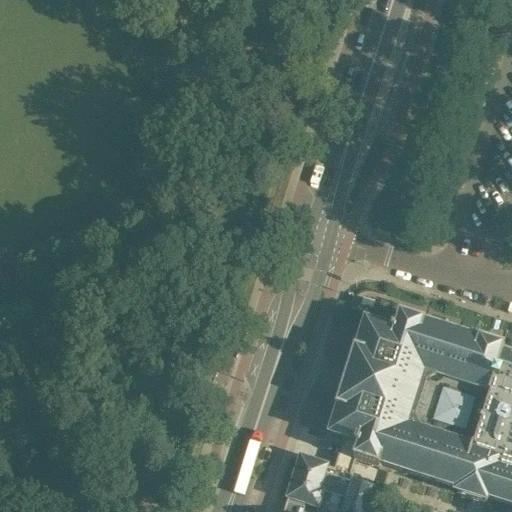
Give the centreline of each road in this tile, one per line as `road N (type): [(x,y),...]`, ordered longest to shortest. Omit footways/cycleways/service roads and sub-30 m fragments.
road 1 (track): [(0,432),(23,401),(151,311),(175,283),(203,142),(179,0)]
road 2 (primary): [(226,511),(318,235)]
road 3 (primary): [(318,235),(394,0)]
road 4 (residential): [(318,235),(511,294)]
